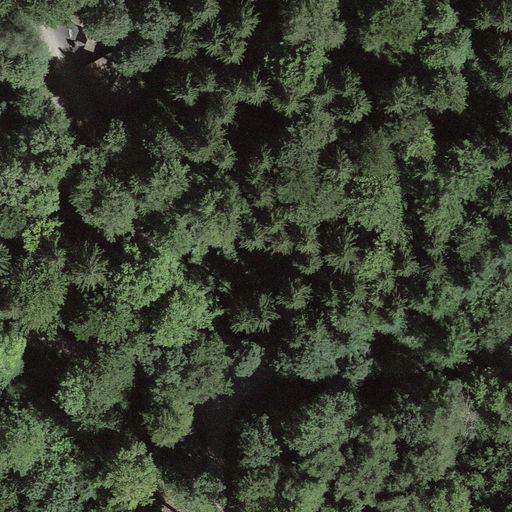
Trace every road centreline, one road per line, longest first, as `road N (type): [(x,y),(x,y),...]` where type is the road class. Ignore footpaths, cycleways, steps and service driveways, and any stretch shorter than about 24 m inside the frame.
road 1 (track): [(224,511),(216,490),(212,364),(84,94),(49,0)]
road 2 (track): [(0,335),(212,364),(511,354)]
